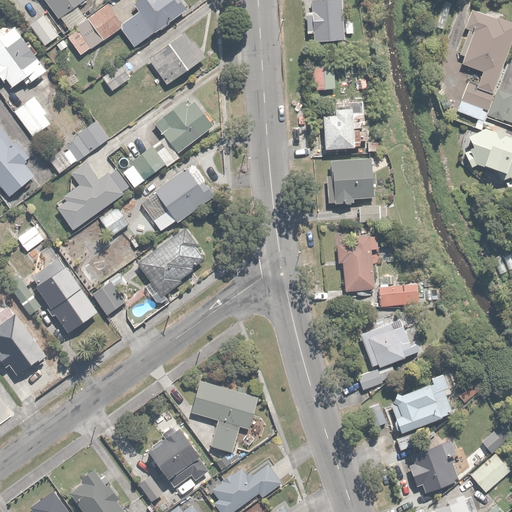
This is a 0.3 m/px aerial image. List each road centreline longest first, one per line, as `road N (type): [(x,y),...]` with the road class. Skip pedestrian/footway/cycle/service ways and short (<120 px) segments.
road 1 (residential): [(0,467),(283,269)]
road 2 (residential): [(258,0),(283,269)]
road 3 (residential): [(283,269),(354,511)]
